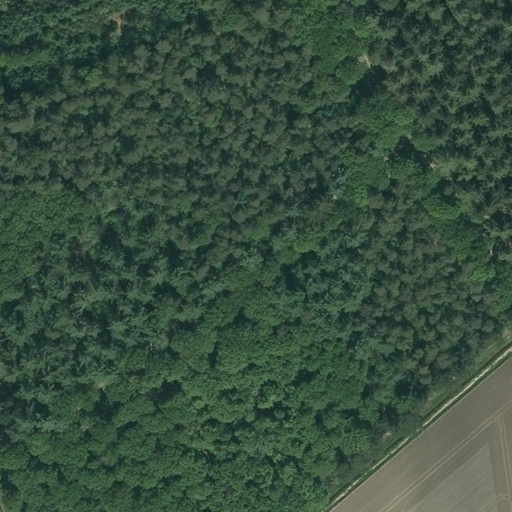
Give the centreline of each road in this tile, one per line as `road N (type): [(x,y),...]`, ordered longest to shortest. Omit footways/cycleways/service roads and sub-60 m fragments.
road 1 (track): [(395,151),(0,472)]
road 2 (unclassified): [(511,285),(410,140)]
road 3 (unclassified): [(410,140),(366,69),(354,0)]
